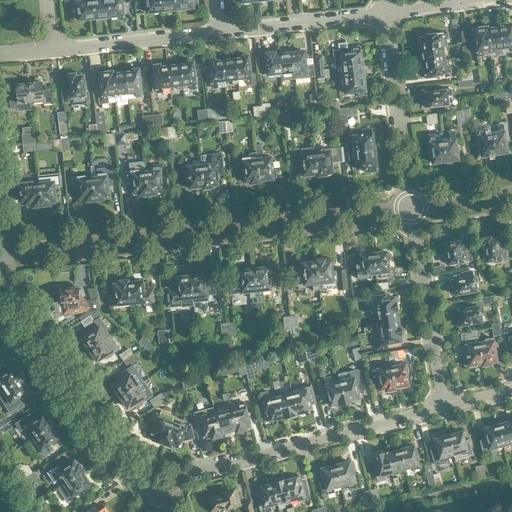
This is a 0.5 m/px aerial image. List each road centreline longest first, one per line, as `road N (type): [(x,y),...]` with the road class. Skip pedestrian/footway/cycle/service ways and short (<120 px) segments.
road 1 (residential): [(0,253),(409,205)]
road 2 (residential): [(151,500),(179,477),(443,405)]
road 3 (residential): [(151,500),(0,271)]
road 4 (residential): [(443,405),(409,205)]
road 5 (residential): [(409,205),(383,12)]
road 6 (residential): [(52,47),(218,29)]
road 7 (residential): [(218,29),(383,12)]
